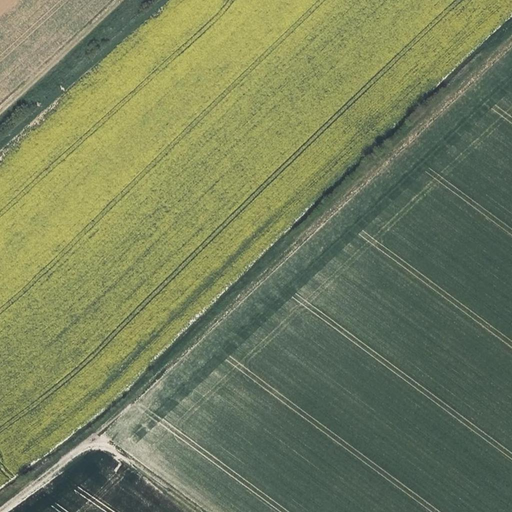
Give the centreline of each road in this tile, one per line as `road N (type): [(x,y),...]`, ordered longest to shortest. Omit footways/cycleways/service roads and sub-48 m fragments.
road 1 (track): [(0,508),(511,32)]
road 2 (track): [(0,102),(112,0)]
road 3 (track): [(197,511),(86,436)]
